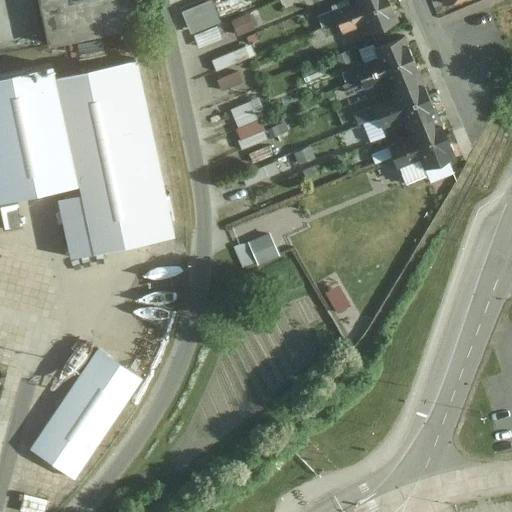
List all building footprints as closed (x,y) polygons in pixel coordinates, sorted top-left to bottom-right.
[(138,31),(132,0),(40,0),(52,45),(138,31)] [(214,0),(189,8),(202,47),(230,38),(217,0),(214,0)] [(368,35),(398,22),(394,12),(388,0),(352,0),(353,2),(348,4),(347,0),(334,6),(335,10),(332,11),(343,35),(364,26),(368,35)] [(256,13),(238,18),(243,33),(260,29),(256,13)] [(388,87),(420,74),(416,65),(409,48),(403,35),(372,48),(375,56),(354,65),(364,89),(385,80),(388,87)] [(245,46),(211,61),(216,72),(250,57),(245,46)] [(95,253),(174,236),(136,59),(57,75),(95,253)] [(0,201),(77,185),(51,65),(0,75),(0,201)] [(245,93),(238,73),(217,81),(225,101),(245,93)] [(406,129),(437,116),(432,103),(426,88),(420,74),(388,87),(392,95),(370,104),(381,129),(402,120),(406,129)] [(258,119),(250,103),(231,112),(239,128),(258,119)] [(387,145),(397,170),(419,161),(423,171),(455,158),(450,145),(443,128),(437,116),(406,129),(408,136),(387,145)] [(266,138),(262,130),(238,143),(242,150),(266,138)] [(271,157),(267,148),(250,155),(253,164),(271,157)] [(278,172),(274,164),(242,178),(246,187),(278,172)] [(240,243),(246,266),(285,255),(279,233),(240,243)] [(184,316),(187,293),(134,287),(131,310),(184,316)] [(99,348),(30,449),(73,478),(142,377),(99,348)]
